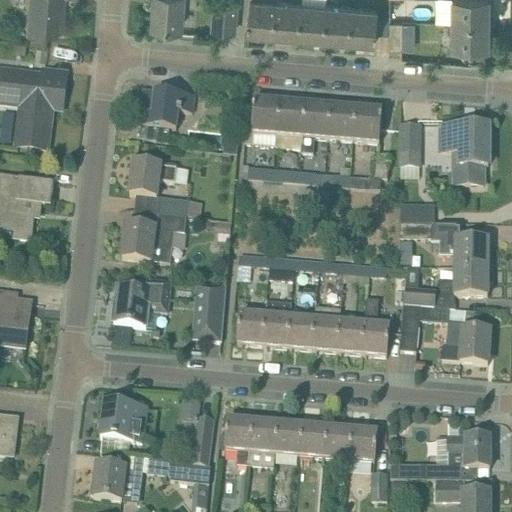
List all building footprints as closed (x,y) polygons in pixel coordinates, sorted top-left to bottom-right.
[(32,0),(30,33),(40,34),(60,36),(61,21),(58,21),(60,0),(32,0)] [(153,0),(152,26),(180,28),(182,7),(196,8),(196,0),(153,0)] [(249,0),(246,33),(248,33),(248,32),(273,34),(276,2),(275,0),(249,0)] [(451,0),(452,23),(494,24),(494,14),(489,14),(488,0),(451,0)] [(276,2),(273,34),(298,36),(301,4),(276,2)] [(323,39),(326,6),(301,4),(298,36),(323,39)] [(212,5),(210,32),(236,34),(238,7),(212,5)] [(348,41),(351,8),(326,6),(323,39),(348,41)] [(374,44),(376,24),(377,10),(351,8),(348,41),(373,43),(373,44),(374,44)] [(402,23),(390,23),(390,50),(402,50),(402,23)] [(494,33),(494,24),(452,23),(451,49),(488,50),(489,33),(494,33)] [(0,105),(21,108),(17,149),(27,150),(47,153),(49,138),(45,138),(50,102),(64,103),(67,75),(47,73),(44,72),(43,79),(0,73),(0,105)] [(142,92),(138,128),(141,129),(140,141),(148,142),(168,145),(169,131),(177,132),(180,114),(192,116),(194,99),(142,92)] [(247,115),(244,148),(250,148),(276,151),(280,106),(255,103),(255,102),(254,102),(253,115),(247,115)] [(276,151),(301,153),(305,108),(280,106),(276,151)] [(313,157),(314,141),(327,142),(330,110),(305,108),(301,153),(301,156),(313,157)] [(327,142),(353,145),(355,112),(330,110),(327,142)] [(353,145),(379,147),(382,113),(381,113),(380,114),(355,112),(353,145)] [(400,169),(419,169),(419,129),(401,129),(400,169)] [(454,188),(463,188),(483,188),(483,169),(488,169),(488,129),(441,129),(441,156),(454,156),(454,188)] [(222,134),(221,150),(223,150),(223,158),(237,159),(238,142),(231,141),(232,135),(222,134)] [(374,158),(372,182),(381,183),(387,183),(389,160),(374,158)] [(133,166),(129,198),(156,201),(158,184),(174,186),(176,172),(161,170),(161,169),(153,168),(133,166)] [(273,185),(274,173),(242,170),(241,182),(273,185)] [(274,173),(273,185),(298,187),(299,175),(274,173)] [(299,175),(298,187),(323,189),(324,177),(299,175)] [(333,191),(369,193),(370,181),(334,179),(333,191)] [(54,185),(34,183),(18,181),(17,182),(0,180),(0,239),(5,240),(12,241),(12,240),(29,242),(34,207),(51,209),(54,185)] [(372,182),(370,181),(369,193),(380,194),(381,183),(372,182)] [(202,206),(188,205),(160,201),(158,218),(186,221),(186,219),(200,221),(202,206)] [(126,229),(122,262),(141,264),(151,265),(170,268),(172,252),(172,251),(174,236),(184,237),(186,221),(158,218),(157,232),(126,229)] [(230,236),(231,226),(215,224),(214,235),(230,236)] [(430,243),(430,244),(439,245),(439,258),(455,258),(455,271),(487,271),(487,243),(462,242),(462,227),(433,226),(433,227),(433,243),(430,243)] [(433,243),(433,227),(401,227),(401,243),(433,243)] [(269,281),(271,261),(239,258),(238,280),(268,282),(269,281)] [(295,273),(296,263),(271,261),(269,281),(287,282),(287,277),(294,278),(294,273),(295,273)] [(319,275),(320,265),(296,263),(295,273),(319,275)] [(343,286),(345,267),(320,265),(319,275),(343,277),(343,286)] [(368,288),(369,269),(345,267),(343,286),(368,288)] [(369,269),(368,288),(369,279),(386,280),(387,271),(369,269)] [(439,284),(439,298),(455,298),(455,299),(487,299),(487,287),(491,287),(493,285),(493,274),(490,272),(487,272),(487,271),(455,271),(455,284),(439,284)] [(114,327),(111,347),(129,349),(131,329),(145,331),(148,314),(157,315),(167,316),(170,286),(137,283),(136,295),(118,293),(114,327)] [(196,288),(192,343),(205,344),(220,346),(221,346),(223,326),(226,291),(209,289),(196,288)] [(405,292),(404,308),(435,311),(437,294),(405,292)] [(16,297),(0,295),(0,347),(25,351),(29,317),(14,314),(16,297)] [(362,358),(386,360),(389,328),(377,327),(379,304),(366,303),(364,326),(362,358)] [(267,305),(266,318),(263,350),(288,352),(291,320),(292,307),(267,305)] [(416,356),(419,324),(448,327),(446,349),(443,348),(441,364),(488,368),(490,335),(475,333),(476,314),(435,312),(435,311),(404,308),(400,354),(416,356)] [(315,322),(312,354),(337,356),(340,324),(341,313),(316,311),(315,322)] [(237,347),(263,350),(266,318),(240,315),(237,347)] [(291,320),(288,352),(312,354),(315,322),(291,320)] [(340,324),(337,356),(362,358),(364,326),(340,324)] [(104,407),(100,441),(142,446),(146,412),(104,407)] [(0,458),(13,460),(17,422),(0,419),(0,458)] [(191,468),(210,471),(210,470),(207,470),(213,424),(197,422),(191,468)] [(249,469),(252,424),(228,422),(225,453),(239,455),(238,468),(249,469)] [(277,426),(252,424),(249,469),(274,471),(275,458),(277,426)] [(302,428),(277,426),(275,458),(300,460),(302,428)] [(327,430),(302,428),(300,460),(324,462),(327,430)] [(327,430),(324,462),(349,464),(352,433),(327,430)] [(352,433),(349,464),(374,467),(377,435),(352,433)] [(425,469),(425,484),(436,484),(461,484),(461,472),(489,472),(490,441),(448,441),(448,469),(425,469)] [(193,511),(203,511),(204,511),(210,471),(191,468),(148,463),(146,477),(171,480),(171,484),(195,487),(193,511)] [(92,485),(91,496),(93,498),(93,501),(113,503),(122,505),(124,484),(142,486),(143,475),(125,473),(125,472),(117,471),(97,469),(95,484),(92,485)] [(390,469),(390,483),(425,484),(425,469),(390,469)] [(372,504),(388,504),(388,478),(372,478),(372,504)] [(462,511),(489,511),(489,496),(464,496),(464,484),(461,484),(436,484),(436,505),(463,505),(462,511)] [(391,485),(391,499),(405,500),(406,485),(391,485)]
